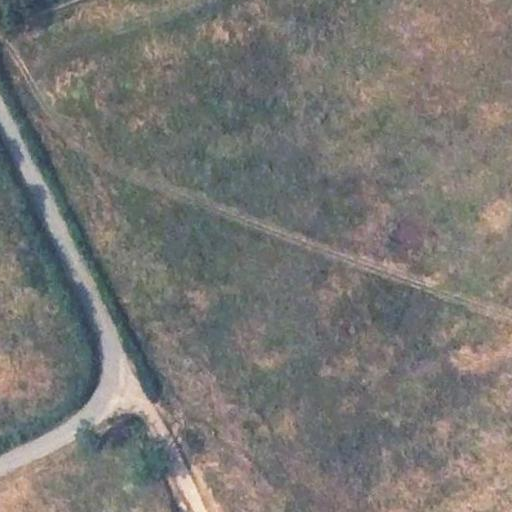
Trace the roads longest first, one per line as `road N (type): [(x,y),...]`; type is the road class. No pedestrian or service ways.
road 1 (track): [(0,119),(98,320),(110,364),(97,407),(73,430),(0,467)]
road 2 (track): [(203,511),(183,468),(110,364)]
